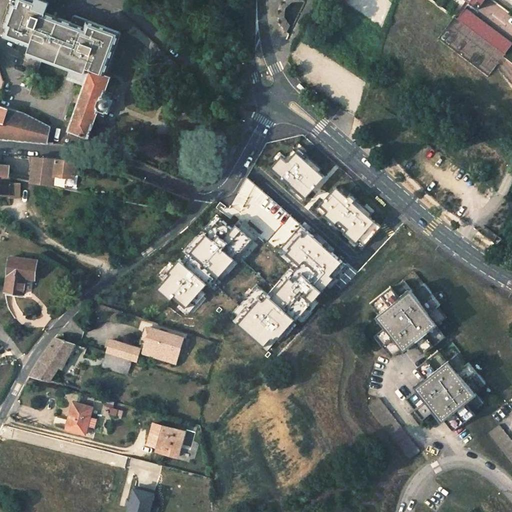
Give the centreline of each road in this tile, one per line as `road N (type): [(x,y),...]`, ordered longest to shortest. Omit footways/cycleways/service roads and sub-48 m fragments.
road 1 (unclassified): [(0,414),(39,341),(207,196)]
road 2 (tertiary): [(511,281),(426,221),(280,96)]
road 3 (residential): [(207,196),(97,158),(0,146)]
road 4 (residential): [(511,494),(480,466),(456,461),(430,472),(411,492),(406,511)]
road 5 (residential): [(280,96),(222,190),(207,196)]
